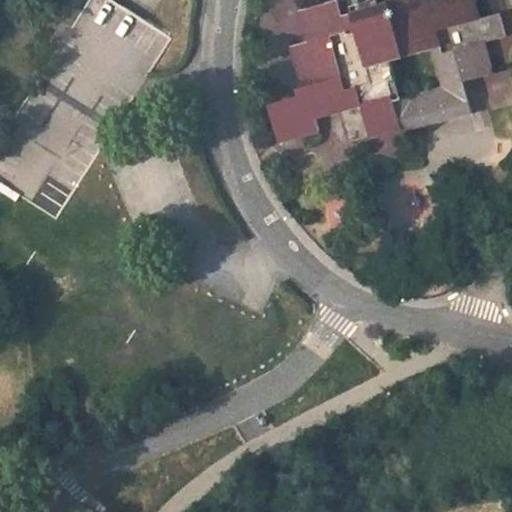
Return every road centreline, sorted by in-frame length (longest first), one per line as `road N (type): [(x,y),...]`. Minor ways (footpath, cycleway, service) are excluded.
road 1 (unclassified): [(348,300),(306,361),(237,406),(72,483),(50,511)]
road 2 (unclassified): [(225,0),(216,82),(230,158),(283,246),(348,300)]
road 3 (unclassified): [(348,300),(464,335)]
